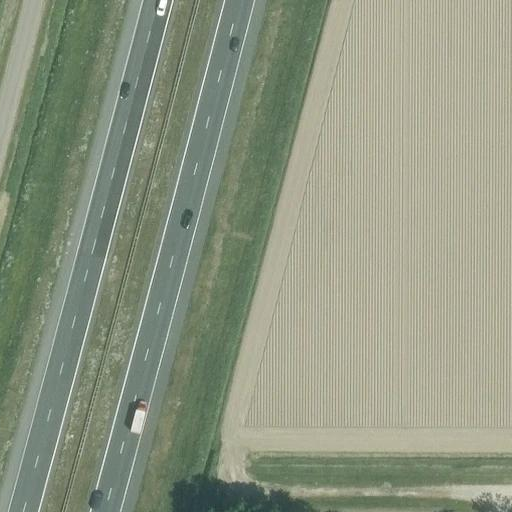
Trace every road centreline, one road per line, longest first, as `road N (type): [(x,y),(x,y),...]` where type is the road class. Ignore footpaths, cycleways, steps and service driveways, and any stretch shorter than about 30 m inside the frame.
road 1 (motorway): [(102,511),(237,0)]
road 2 (motorway): [(155,0),(20,511)]
road 3 (track): [(234,451),(241,481),(268,492),(449,492)]
road 4 (unclassified): [(0,128),(33,0)]
